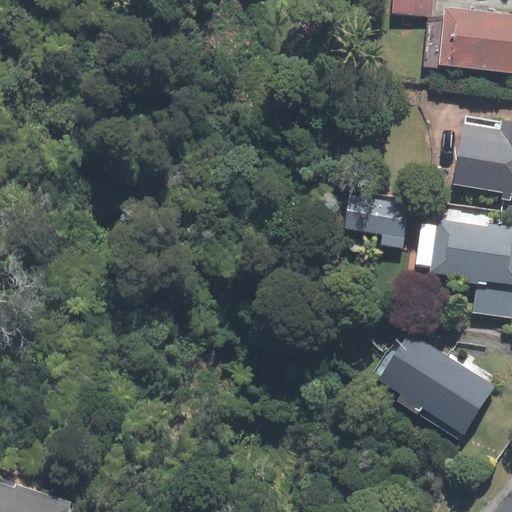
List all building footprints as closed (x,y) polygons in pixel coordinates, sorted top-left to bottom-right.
[(391,0),(390,21),(432,24),(433,0),(391,0)] [(436,74),(511,81),(511,21),(442,15),(436,74)] [(511,127),(459,120),(449,193),(511,202),(511,127)] [(409,208),(344,200),(340,236),(379,241),(377,252),(403,255),(409,208)] [(511,324),(511,232),(421,222),(414,281),(474,288),(470,320),(511,324)] [(390,312),(363,311),(362,333),(389,335),(390,312)] [(402,339),(372,393),(463,444),(493,390),(402,339)] [(0,511),(63,511),(13,496),(12,498),(0,494),(0,511)]
